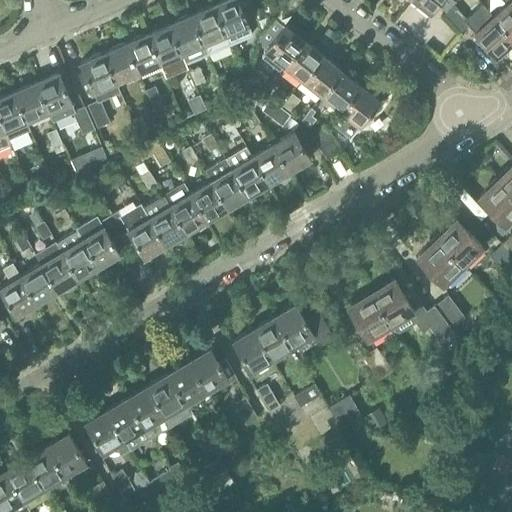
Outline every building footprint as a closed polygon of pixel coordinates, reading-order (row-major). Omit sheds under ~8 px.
[(238,0),(222,0),(213,4),(226,34),(230,44),(253,33),(238,0)] [(413,0),(429,12),(438,2),(446,8),(452,0),(413,0)] [(511,37),(511,1),(511,0),(509,0),(492,16),(511,37)] [(213,4),(190,14),(204,44),(208,53),(230,44),(226,34),(213,4)] [(461,31),(471,23),(454,5),(445,13),(461,31)] [(190,14),(169,23),(182,53),(186,63),(208,53),(204,44),(190,14)] [(272,14),(259,19),(263,26),(272,14)] [(497,56),(511,41),(511,37),(492,16),(475,31),(497,56)] [(160,63),(182,53),(169,23),(147,32),(160,63)] [(284,65),(304,39),(285,24),(265,50),(284,65)] [(328,26),(321,36),(329,42),(336,33),(328,26)] [(138,72),(160,63),(147,32),(125,42),(138,72)] [(303,79),(323,53),(304,39),(284,65),(303,79)] [(125,42),(103,52),(116,82),(138,72),(125,42)] [(98,101),(100,100),(120,91),(116,82),(103,52),(81,61),(94,92),(98,101)] [(322,94),(342,69),(323,53),(303,79),(322,94)] [(190,70),(196,84),(206,80),(199,66),(190,70)] [(341,110),(361,84),(342,69),(322,94),(341,110)] [(58,71),(35,81),(48,111),(52,120),(74,111),(70,101),(71,101),(58,71)] [(219,76),(224,89),(232,86),(226,73),(219,76)] [(243,104),(248,80),(236,78),(231,102),(243,104)] [(248,80),(243,104),(255,107),(260,83),(248,80)] [(27,120),(48,111),(35,81),(14,90),(27,120)] [(270,99),(279,88),(272,83),(263,94),(270,99)] [(361,84),(341,110),(360,124),(380,99),(361,84)] [(146,89),(152,103),(162,99),(156,85),(146,89)] [(14,90),(0,96),(0,118),(5,130),(8,139),(31,129),(27,120),(14,90)] [(223,92),(214,96),(217,102),(226,98),(223,92)] [(193,97),(199,111),(206,108),(200,94),(193,97)] [(292,111),(300,100),(292,94),(284,105),(292,111)] [(262,110),(282,124),(290,113),(270,99),(262,110)] [(100,100),(98,101),(88,105),(98,127),(109,122),(100,100)] [(83,133),(94,128),(84,106),(73,111),(83,133)] [(260,121),(252,108),(243,113),(252,126),(260,121)] [(310,126),(319,115),(311,110),(303,120),(310,126)] [(133,118),(139,133),(149,128),(142,114),(133,118)] [(0,174),(0,175),(0,174),(0,148),(11,144),(8,139),(5,130),(0,118),(0,174)] [(223,125),(230,138),(240,132),(232,120),(223,125)] [(47,132),(53,146),(62,142),(56,128),(47,132)] [(327,157),(341,148),(329,128),(314,137),(327,157)] [(273,143),(290,171),(311,158),(294,130),(273,143)] [(219,145),(211,132),(202,138),(210,151),(219,145)] [(135,147),(142,159),(153,153),(154,156),(164,150),(157,137),(135,147)] [(270,182),(290,171),(273,143),(253,155),(270,182)] [(182,150),(189,163),(198,158),(190,145),(182,150)] [(87,167),(81,154),(68,159),(75,173),(87,167)] [(249,195),(270,182),(253,155),(233,166),(232,167),(249,195)] [(206,170),(212,179),(228,207),(249,195),(232,167),(233,166),(227,157),(206,170)] [(511,165),(499,178),(511,191),(511,165)] [(148,187),(157,182),(149,169),(140,175),(148,187)] [(49,174),(40,179),(45,190),(55,185),(49,174)] [(505,225),(511,217),(511,191),(499,178),(479,197),(505,225)] [(212,179),(190,192),(207,220),(228,207),(212,179)] [(164,192),(171,203),(187,231),(207,220),(190,192),(184,181),(164,192)] [(118,209),(110,215),(121,234),(129,229),(145,256),(166,244),(149,216),(141,202),(121,213),(118,209)] [(171,203),(149,216),(166,244),(187,231),(171,203)] [(65,208),(56,213),(64,226),(72,221),(65,208)] [(101,220),(97,214),(77,227),(78,229),(82,237),(99,265),(120,253),(112,239),(121,234),(110,215),(101,220)] [(437,238),(463,265),(483,246),(457,219),(437,238)] [(43,238),(52,233),(44,220),(35,225),(43,238)] [(79,277),(99,265),(82,237),(78,229),(57,241),(62,249),(79,277)] [(22,250),(31,245),(24,232),(15,237),(22,250)] [(511,232),(501,242),(511,254),(511,232)] [(444,284),(463,265),(437,238),(418,257),(444,284)] [(35,252),(41,262),(58,290),(79,277),(62,249),(57,241),(56,240),(35,252)] [(506,273),(511,268),(511,254),(501,242),(488,254),(506,273)] [(3,268),(11,280),(0,286),(0,287),(16,315),(37,302),(20,274),(13,262),(3,268)] [(29,269),(20,274),(37,302),(58,290),(41,262),(29,269)] [(395,278),(372,291),(391,324),(394,329),(399,330),(416,320),(423,330),(429,326),(420,315),(425,311),(424,309),(418,308),(414,310),(395,278)] [(391,324),(372,291),(348,306),(367,338),(390,324),(391,324)] [(434,304),(450,326),(463,316),(447,295),(434,304)] [(276,315),(293,344),(313,332),(319,343),(333,335),(320,312),(307,320),(297,303),(276,315)] [(420,315),(429,326),(437,336),(450,326),(434,304),(425,311),(420,315)] [(272,356),(293,344),(276,315),(255,327),(272,356)] [(255,327),(233,340),(256,380),(278,367),(272,356),(255,327)] [(392,369),(377,346),(362,356),(378,379),(392,369)] [(210,348),(190,360),(207,389),(221,381),(223,384),(236,377),(225,359),(219,362),(210,348)] [(190,360),(169,372),(187,401),(207,389),(190,360)] [(169,372),(149,384),(166,413),(173,424),(193,412),(187,401),(169,372)] [(302,405),(322,393),(316,383),(295,395),(302,405)] [(152,436),(173,424),(166,413),(149,384),(128,396),(146,425),(152,436)] [(269,410),(280,404),(267,384),(257,390),(269,410)] [(457,387),(453,405),(480,412),(485,395),(457,387)] [(330,407),(342,427),(336,416),(357,404),(351,394),(330,407)] [(128,396),(107,409),(124,438),(130,448),(131,449),(152,436),(146,425),(128,396)] [(248,423),(258,417),(246,396),(236,403),(248,423)] [(336,416),(342,427),(363,415),(357,404),(336,416)] [(379,407),(365,415),(371,427),(385,426),(389,423),(379,407)] [(103,450),(115,443),(121,453),(130,448),(124,438),(107,409),(86,422),(103,450)] [(233,431),(212,444),(219,454),(239,442),(233,431)] [(48,444),(65,473),(85,461),(68,432),(48,444)] [(200,469),(206,479),(226,467),(219,454),(212,444),(211,442),(203,447),(212,462),(200,469)] [(48,444),(28,456),(45,485),(65,473),(48,444)] [(511,460),(500,453),(496,460),(510,468),(511,464),(511,460)] [(510,468),(496,460),(484,454),(474,471),(487,478),(492,469),(506,476),(510,468)] [(28,456),(7,468),(24,497),(30,507),(50,495),(44,486),(45,485),(28,456)] [(170,466),(171,468),(177,479),(186,473),(178,461),(170,466)] [(226,467),(206,479),(214,492),(233,480),(226,468),(227,468),(226,467)] [(7,468),(0,472),(0,504),(3,510),(2,510),(3,511),(24,511),(29,509),(29,508),(30,507),(24,497),(7,468)] [(139,488),(149,481),(142,468),(135,472),(134,479),(139,488)] [(156,491),(177,479),(171,468),(150,480),(156,491)] [(124,496),(134,490),(122,470),(112,476),(124,496)] [(105,507),(116,501),(104,480),(94,487),(105,507)] [(460,511),(494,511),(465,500),(460,511)]
